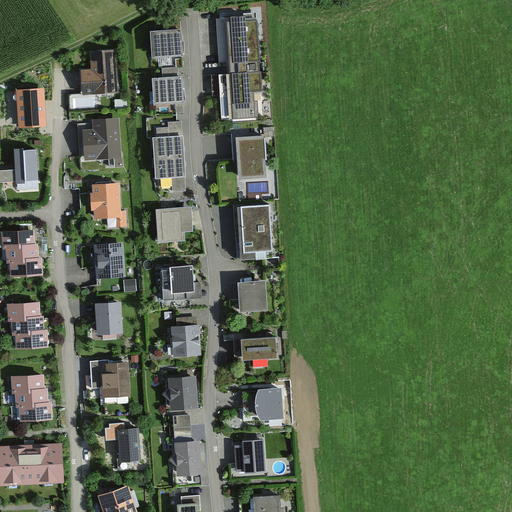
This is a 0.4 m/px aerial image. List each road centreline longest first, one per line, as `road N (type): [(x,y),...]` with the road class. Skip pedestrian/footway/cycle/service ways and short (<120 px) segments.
road 1 (residential): [(193,10),(197,155),(216,279),(209,409),(219,511)]
road 2 (residential): [(77,511),(55,213)]
road 3 (track): [(0,80),(158,0)]
road 4 (residential): [(55,213),(57,64)]
